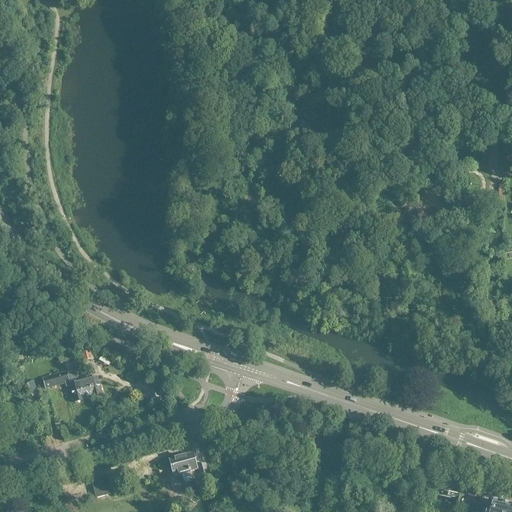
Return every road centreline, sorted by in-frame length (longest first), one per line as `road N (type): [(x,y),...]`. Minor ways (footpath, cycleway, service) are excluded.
road 1 (track): [(257,0),(263,34),(242,119),(274,173),(267,252),(325,251),(370,269)]
road 2 (track): [(408,289),(406,226),(375,167),(379,89),(425,21),(499,1)]
road 3 (track): [(267,252),(199,257),(187,249),(201,142),(182,0)]
road 4 (secondary): [(242,369),(149,337),(70,295),(0,219)]
road 5 (secondary): [(511,457),(242,369)]
road 6 (unknown): [(0,179),(43,246),(108,306),(213,346)]
road 7 (tertiary): [(0,482),(217,415),(242,369)]
road 8 (track): [(370,269),(408,289),(408,321),(429,349),(471,357),(495,351)]
road 9 (track): [(511,502),(398,462),(347,456)]
road 10 (track): [(408,279),(449,258),(497,172)]
road 11 (track): [(383,182),(420,156),(511,172)]
